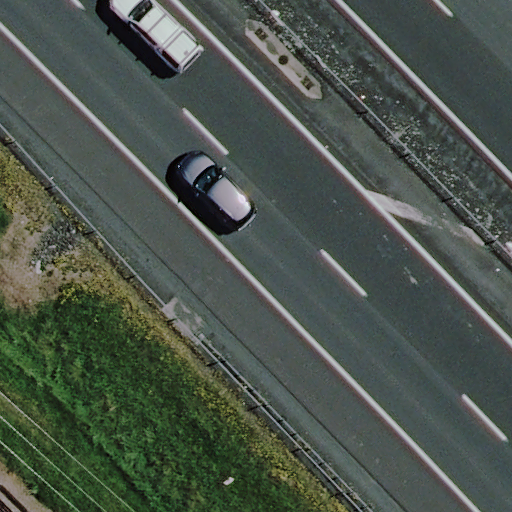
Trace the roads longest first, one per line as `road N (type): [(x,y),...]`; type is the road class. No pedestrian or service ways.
road 1 (motorway): [(511,468),(72,0)]
road 2 (motorway): [(426,0),(511,85)]
